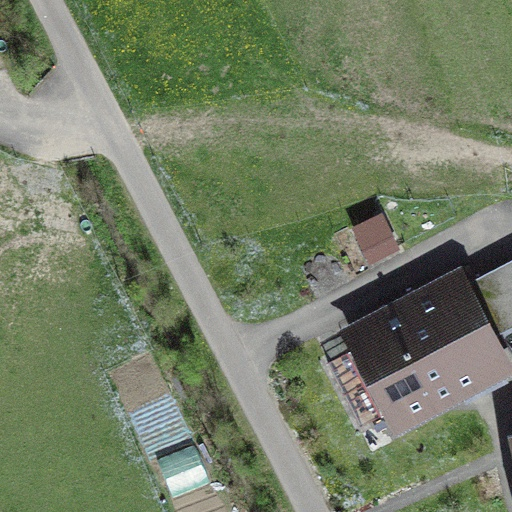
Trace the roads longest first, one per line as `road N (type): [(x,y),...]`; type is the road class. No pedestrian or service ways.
road 1 (unclassified): [(308,511),(44,0)]
road 2 (track): [(231,360),(482,234),(511,231)]
